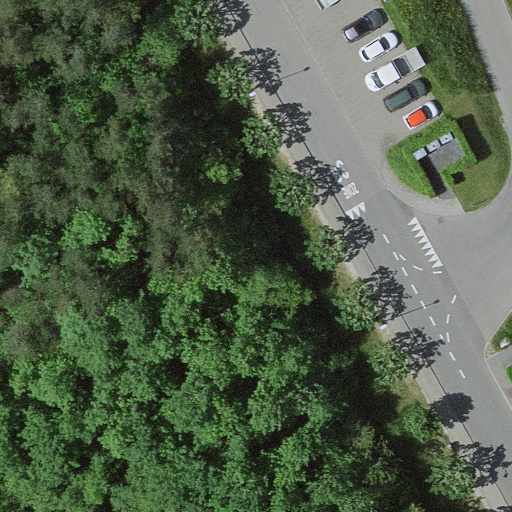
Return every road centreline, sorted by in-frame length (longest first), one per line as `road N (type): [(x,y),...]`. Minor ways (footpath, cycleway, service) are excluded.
road 1 (unclassified): [(421,302),(249,0)]
road 2 (unclassified): [(511,466),(421,302)]
road 3 (residential): [(421,302),(491,249),(511,221)]
